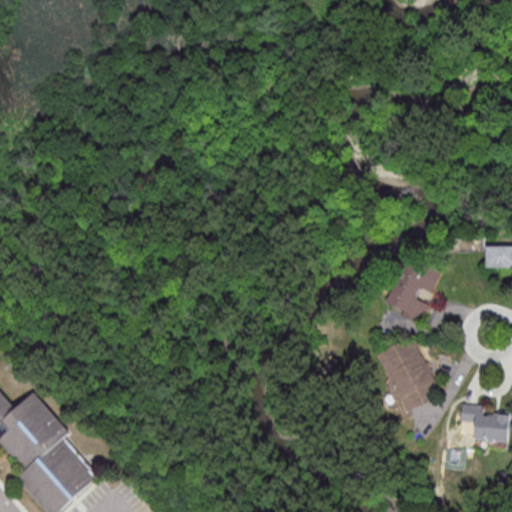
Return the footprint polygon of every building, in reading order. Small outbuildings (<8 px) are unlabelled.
[(511,245),(488,246),(488,266),(511,265),(511,245)] [(424,321),(431,303),(421,299),(425,289),(436,293),(443,276),(406,261),(387,306),(424,321)] [(378,353),(409,412),(443,395),(413,335),(378,353)] [(0,382),(21,406),(39,390),(75,430),(66,439),(100,477),(61,511),(51,511),(19,476),(28,469),(2,440),(14,428),(7,420),(0,426),(0,382)] [(462,421),(476,422),(475,439),(511,441),(511,412),(486,411),(486,404),(464,403),(462,421)]
